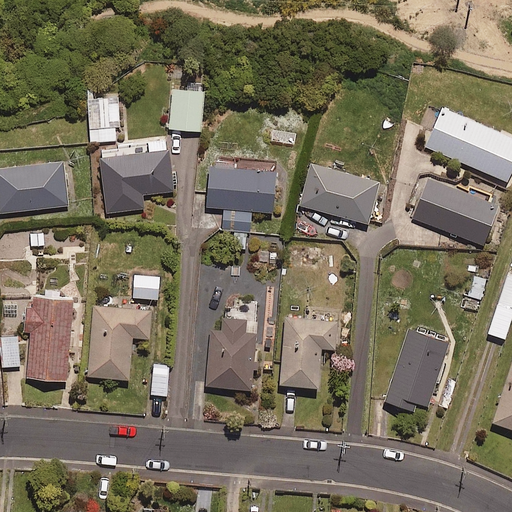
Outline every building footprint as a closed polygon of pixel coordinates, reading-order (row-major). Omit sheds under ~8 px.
[(203,85),(170,83),(168,126),(201,128),(203,85)] [(117,89),(87,90),(89,137),(119,136),(117,89)] [(511,156),(511,128),(441,100),(424,142),(505,174),(511,156)] [(98,145),(102,193),(115,192),(116,203),(142,200),(141,185),(171,182),(166,129),(146,131),(147,140),(98,145)] [(61,150),(0,155),(0,204),(66,198),(61,150)] [(232,151),(208,150),(206,199),(223,200),(222,225),(249,226),(249,202),(272,203),(273,157),(232,156),(232,151)] [(378,173),(310,158),(300,202),(368,218),(378,173)] [(496,193),(425,170),(411,212),(482,235),(496,193)] [(511,306),(511,267),(506,265),(486,326),(504,331),(511,306)] [(157,266),(132,266),(132,290),(157,290),(157,266)] [(486,273),(473,269),(467,290),(480,294),(486,273)] [(73,291),(28,288),(25,328),(31,328),(27,375),(67,377),(73,291)] [(235,294),(235,306),(220,306),(219,323),(207,322),(204,379),(251,381),(256,296),(235,294)] [(149,300),(92,296),(87,368),(128,371),(130,328),(147,329),(149,300)] [(336,312),(283,309),(279,377),(317,379),(319,339),(334,340),(336,312)] [(447,334),(408,321),(385,394),(412,402),(415,394),(427,397),(447,334)] [(16,328),(0,329),(0,348),(1,360),(18,360),(16,328)] [(168,360),(153,359),(150,389),(165,390),(168,360)] [(511,362),(495,420),(511,425),(511,362)]
